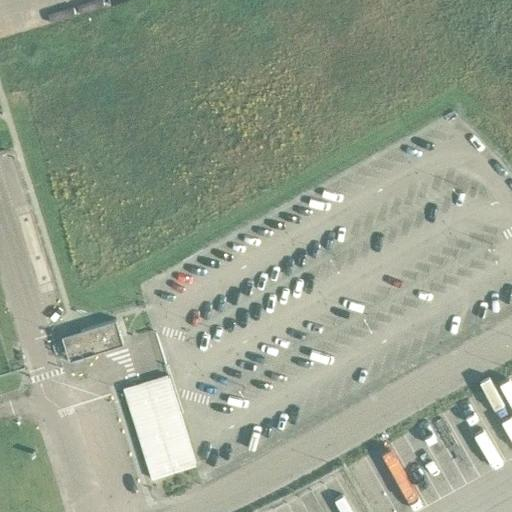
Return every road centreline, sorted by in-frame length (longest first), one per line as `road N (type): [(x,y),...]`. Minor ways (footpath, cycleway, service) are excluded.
road 1 (unknown): [(48,397),(181,348),(200,354),(508,197)]
road 2 (unclassified): [(194,511),(511,346)]
